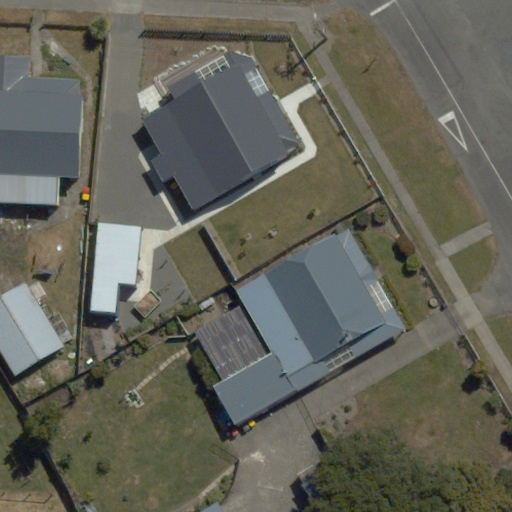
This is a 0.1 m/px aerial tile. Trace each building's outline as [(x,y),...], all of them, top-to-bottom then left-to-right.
[(296,149),(243,64),(143,128),(196,212),(296,149)] [(88,73),(0,69),(0,208),(54,211),(55,186),(84,187),(88,73)] [(225,431),(405,338),(347,226),(235,285),(268,349),(201,384),(225,431)] [(143,235),(87,233),(83,332),(139,334),(143,235)] [(73,345),(30,274),(0,291),(0,365),(10,382),(73,345)]
